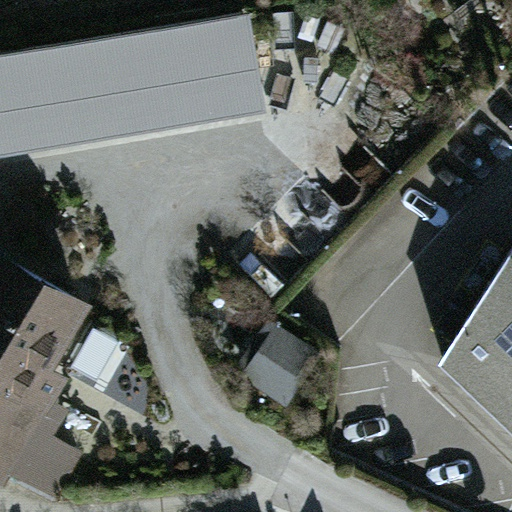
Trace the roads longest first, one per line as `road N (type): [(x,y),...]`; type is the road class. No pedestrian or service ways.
road 1 (unknown): [(321,486),(209,411),(167,335),(145,227),(143,197),(160,159),(289,123)]
road 2 (unknown): [(321,486),(60,499),(0,482)]
